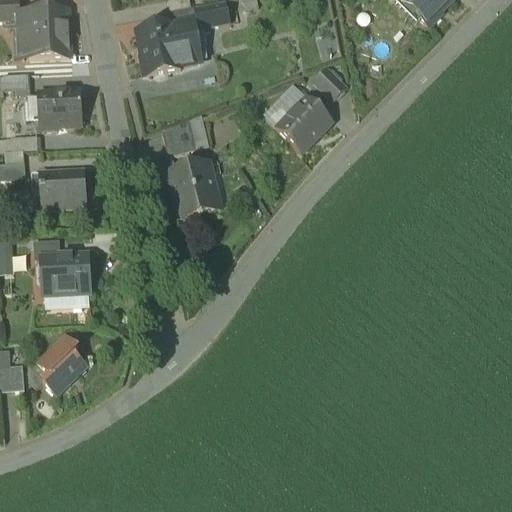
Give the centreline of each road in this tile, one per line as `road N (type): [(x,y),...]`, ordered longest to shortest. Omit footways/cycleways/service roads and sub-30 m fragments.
road 1 (residential): [(163,364),(201,341),(248,288),(315,187),(495,0)]
road 2 (residential): [(163,364),(92,0)]
road 3 (residential): [(0,464),(75,436),(163,364)]
